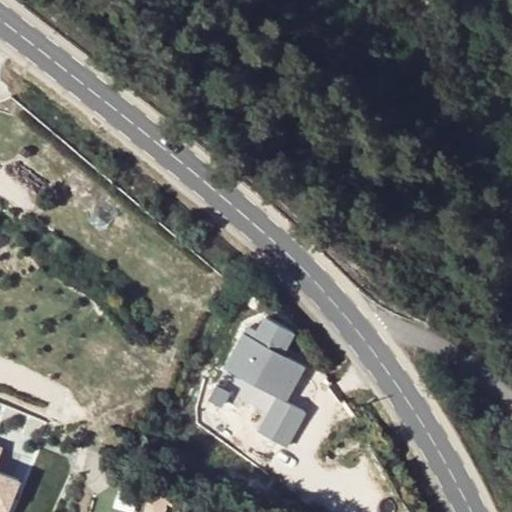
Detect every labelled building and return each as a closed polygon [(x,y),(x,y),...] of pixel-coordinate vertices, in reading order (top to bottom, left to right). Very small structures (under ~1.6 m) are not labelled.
[(235,348),(247,354),(266,364),(287,375),(295,359),(283,353),(293,332),(262,317),(256,330),(246,326),(235,348)] [(262,373),(266,364),(247,354),(243,363),(262,373)] [(0,511),(6,511),(20,479),(0,471),(0,455),(3,447),(0,445),(0,511)] [(197,486),(180,476),(174,487),(191,496),(197,486)] [(159,511),(170,486),(152,478),(140,511),(159,511)]
